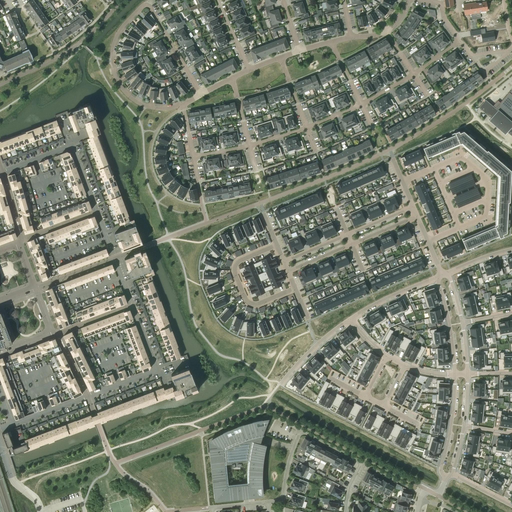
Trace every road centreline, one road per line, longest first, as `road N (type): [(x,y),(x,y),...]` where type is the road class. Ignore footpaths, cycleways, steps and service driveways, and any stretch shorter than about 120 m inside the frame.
road 1 (residential): [(200,95),(149,7),(140,7),(115,41),(119,83),(147,106),(182,106)]
road 2 (residential): [(131,305),(155,369),(13,424)]
road 3 (residential): [(96,211),(69,147),(0,172)]
road 4 (residential): [(276,244),(241,261),(236,273),(251,303),(294,287)]
road 5 (residential): [(344,511),(362,463),(299,430)]
